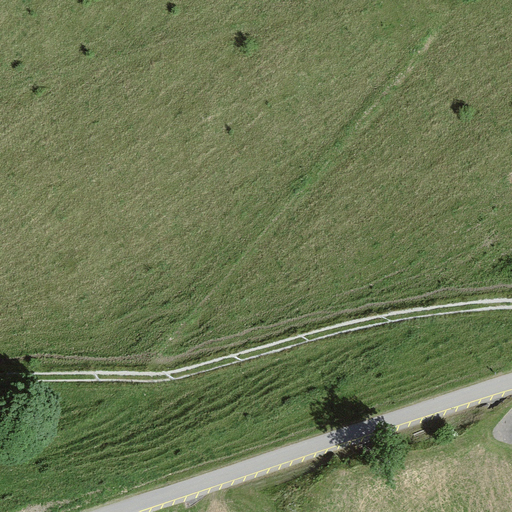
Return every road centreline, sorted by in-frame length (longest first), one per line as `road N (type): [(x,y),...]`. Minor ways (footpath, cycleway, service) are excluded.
road 1 (track): [(511,308),(352,329),(168,380),(0,376)]
road 2 (unclassified): [(121,511),(511,388)]
